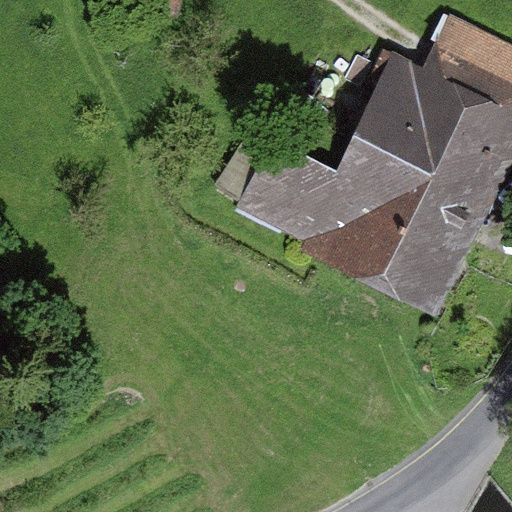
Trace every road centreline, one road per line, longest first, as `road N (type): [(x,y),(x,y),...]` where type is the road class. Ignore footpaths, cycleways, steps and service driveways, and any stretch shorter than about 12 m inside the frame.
road 1 (track): [(347,0),(511,109)]
road 2 (unclassified): [(511,393),(457,454),(372,511)]
